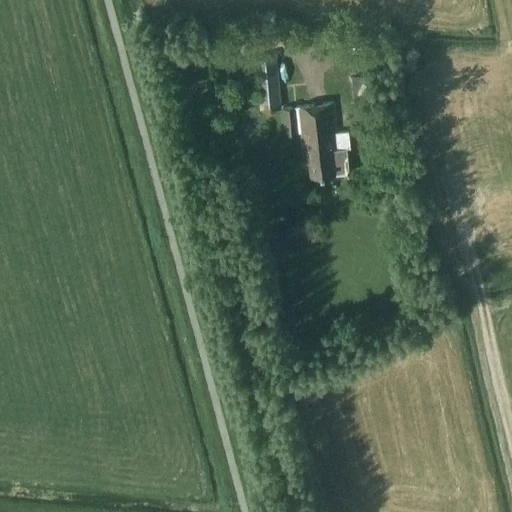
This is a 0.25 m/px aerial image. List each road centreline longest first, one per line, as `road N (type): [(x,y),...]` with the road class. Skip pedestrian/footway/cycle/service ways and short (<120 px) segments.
road 1 (track): [(293,511),(179,64),(154,0)]
road 2 (track): [(511,438),(480,296)]
